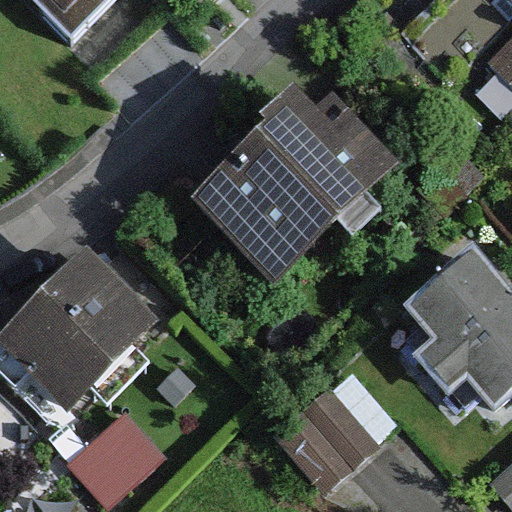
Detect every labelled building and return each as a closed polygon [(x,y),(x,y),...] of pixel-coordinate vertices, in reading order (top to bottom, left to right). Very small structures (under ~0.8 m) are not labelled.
[(82,0),(28,0),(58,27),(82,0)] [(511,0),(493,0),(511,17),(511,38),(484,69),(511,95),(511,0)] [(264,300),(381,178),(331,130),(316,145),(275,107),(173,213),(264,300)] [(0,353),(72,421),(160,329),(87,259),(0,350),(0,353)] [(437,404),(454,389),(484,423),(511,397),(511,322),(456,261),(391,319),(420,350),(402,366),(437,404)] [(341,380),(263,446),(313,504),(391,437),(341,380)] [(0,460),(32,427),(0,396),(0,460)] [(106,511),(111,511),(167,464),(128,419),(69,470),(106,511)] [(502,511),(511,511),(511,463),(482,488),(502,511)]
